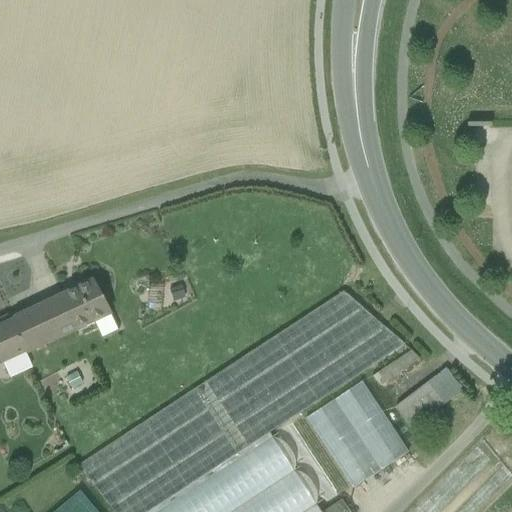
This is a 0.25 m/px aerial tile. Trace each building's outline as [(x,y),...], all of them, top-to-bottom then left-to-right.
[(76,290),(12,321),(26,352),(93,321),(102,339),(118,331),(110,313),(93,282),(90,283),(86,281),(77,285),(76,290)] [(114,511),(148,511),(271,431),(404,340),(342,290),(77,464),(114,511)] [(7,318),(0,321),(0,364),(3,363),(9,376),(31,366),(25,353),(26,352),(12,321),(7,318)] [(410,347),(370,373),(378,383),(420,355),(410,347)] [(363,378),(304,417),(351,488),(410,449),(363,378)] [(427,379),(395,405),(410,424),(443,399),(427,379)] [(148,511),(325,511),(271,431),(148,511)] [(48,511),(99,511),(79,487),(48,511)]
